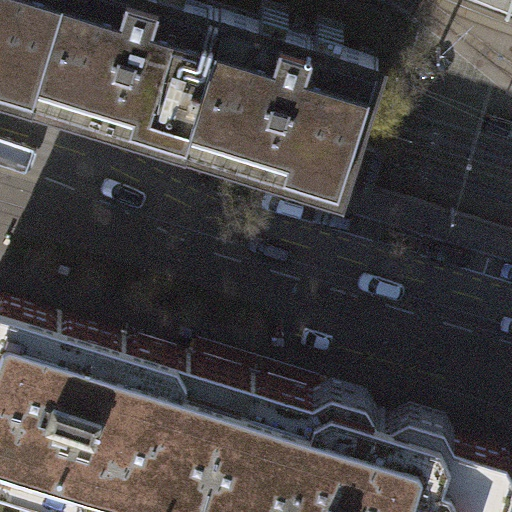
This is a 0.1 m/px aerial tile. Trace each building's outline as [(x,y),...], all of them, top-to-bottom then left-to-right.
[(0,0),(0,77),(22,84),(47,0),(0,0)] [(175,131),(212,8),(184,0),(47,0),(22,84),(89,105),(175,131)] [(511,0),(479,0),(508,11),(511,12),(511,0)] [(212,8),(175,131),(244,152),(339,181),(376,58),(212,8)] [(507,511),(511,494),(511,440),(451,423),(446,403),(410,395),(397,407),(379,402),(368,379),(345,373),(335,370),(317,380),(176,339),(51,304),(0,288),(0,469),(40,481),(41,476),(66,483),(95,491),(92,502),(128,511),(507,511)]
